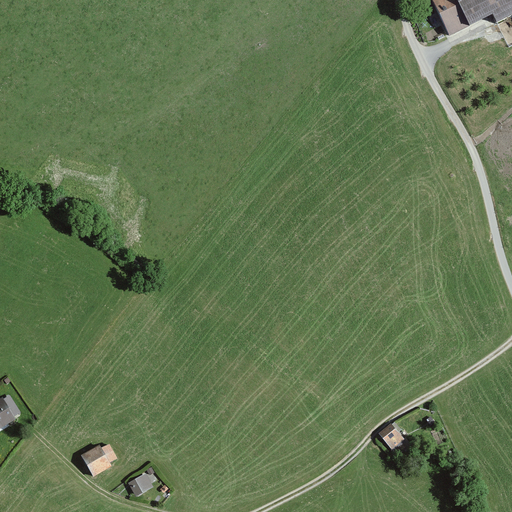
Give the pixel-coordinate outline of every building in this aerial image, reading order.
[(511,0),(428,0),(426,1),(445,39),(487,19),(491,27),(511,17),(511,0)] [(18,415),(7,397),(0,401),(0,428),(12,422),(10,419),(18,415)] [(407,439),(393,422),(380,433),(395,450),(407,439)] [(98,450),(96,447),(76,457),(88,479),(107,469),(105,465),(113,461),(105,446),(98,450)] [(150,489),(143,476),(125,485),(132,499),(150,489)] [(165,491),(161,487),(157,491),(161,495),(165,491)]
